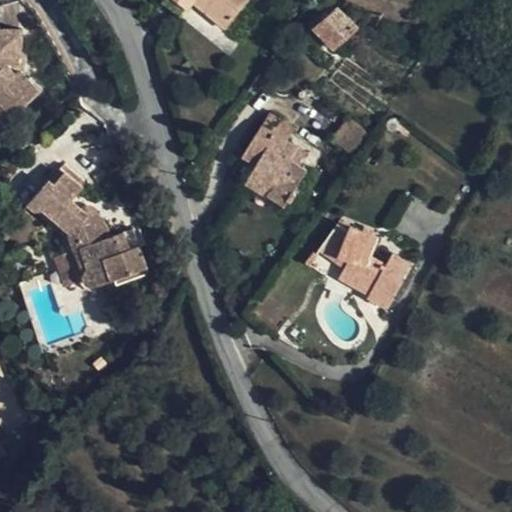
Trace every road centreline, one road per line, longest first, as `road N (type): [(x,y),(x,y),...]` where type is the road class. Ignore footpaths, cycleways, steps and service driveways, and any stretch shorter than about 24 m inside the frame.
road 1 (residential): [(333,511),(270,453),(155,125)]
road 2 (track): [(338,0),(511,76)]
road 3 (residential): [(155,125),(114,115),(93,97),(42,0)]
road 4 (residential): [(155,125),(126,37),(103,0)]
